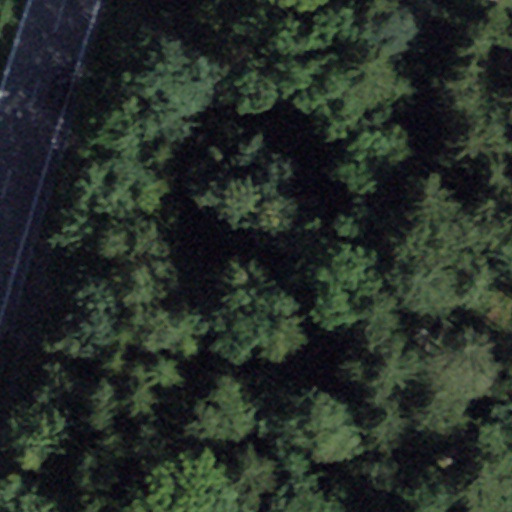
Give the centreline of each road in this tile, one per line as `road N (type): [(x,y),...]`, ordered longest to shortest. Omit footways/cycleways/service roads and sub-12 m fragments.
road 1 (track): [(0,423),(50,233),(40,196),(11,162)]
road 2 (secondary): [(69,0),(0,203)]
